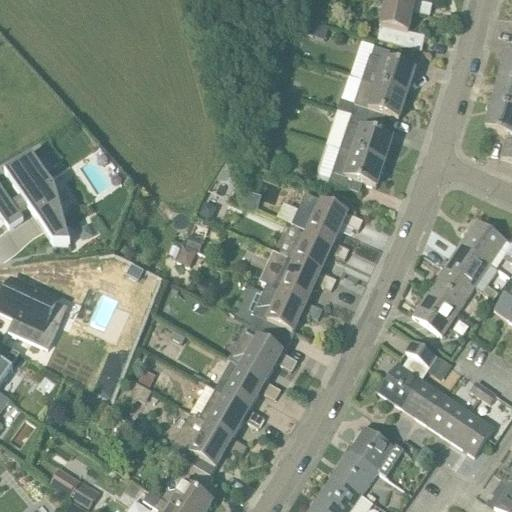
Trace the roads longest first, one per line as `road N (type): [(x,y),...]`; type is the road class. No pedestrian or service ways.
road 1 (residential): [(262,511),(371,318),(436,165)]
road 2 (residential): [(436,165),(483,0)]
road 3 (residential): [(433,511),(455,476),(477,489),(511,437)]
